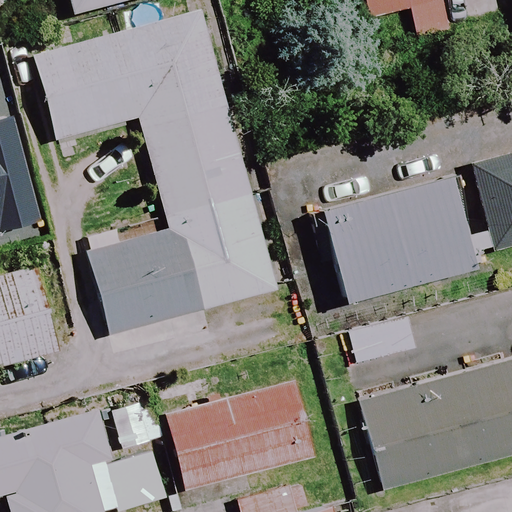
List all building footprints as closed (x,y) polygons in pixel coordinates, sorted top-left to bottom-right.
[(358,0),(364,21),(404,10),(414,45),(452,35),(441,0),(358,0)] [(270,293),(195,14),(29,59),(51,143),(135,121),(164,232),(82,254),(104,338),(270,293)] [(511,154),(465,168),(488,249),(511,241),(511,154)] [(445,178),(312,220),(339,306),(473,264),(445,178)] [(0,277),(0,367),(51,355),(29,270),(0,277)] [(342,333),(354,370),(416,350),(405,313),(342,333)] [(511,454),(511,360),(351,403),(373,491),(511,454)] [(309,462),(290,383),(158,416),(178,495),(309,462)] [(134,408),(106,416),(117,454),(145,445),(134,408)] [(105,463),(91,413),(0,439),(0,508),(4,508),(5,511),(98,511),(86,469),(105,463)] [(312,511),(291,511),(287,490),(234,503),(235,511),(327,511),(326,509),(312,511)]
